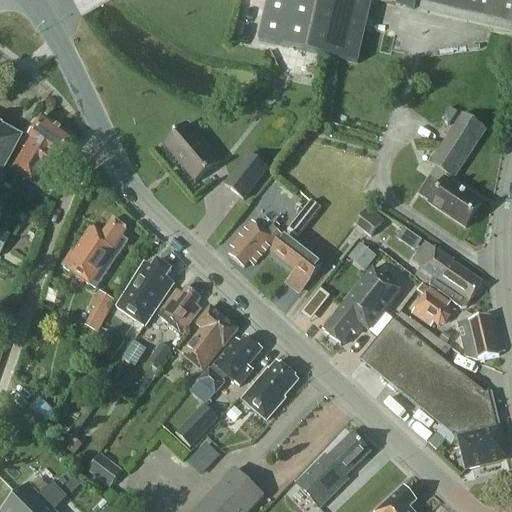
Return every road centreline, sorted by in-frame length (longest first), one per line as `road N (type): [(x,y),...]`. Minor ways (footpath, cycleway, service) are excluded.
road 1 (tertiary): [(471,511),(129,186),(27,0)]
road 2 (residential): [(0,386),(67,188),(88,165)]
road 3 (tertiary): [(511,354),(502,285),(511,176)]
